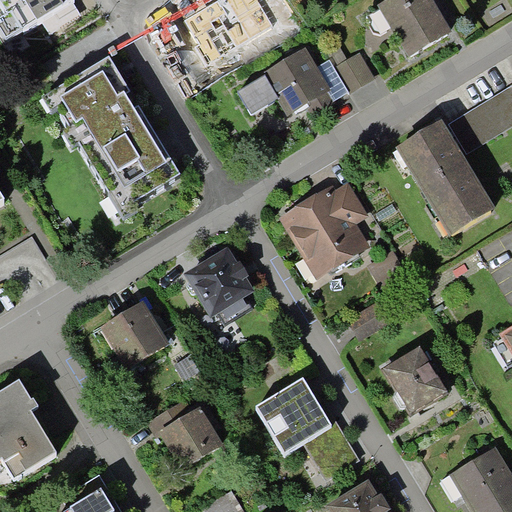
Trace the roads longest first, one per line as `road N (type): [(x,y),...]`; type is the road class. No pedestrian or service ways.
road 1 (residential): [(232,201),(421,511)]
road 2 (residential): [(511,34),(232,201)]
road 3 (residential): [(232,201),(31,327)]
road 4 (residential): [(118,12),(232,201)]
road 5 (residential): [(31,327),(145,511)]
